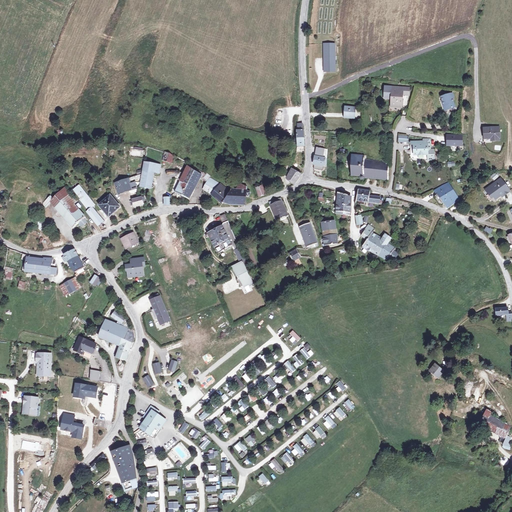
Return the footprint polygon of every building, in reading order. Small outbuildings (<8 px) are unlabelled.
[(335,43),(323,43),(324,73),(336,72),(335,43)] [(403,88),(385,87),(385,98),(392,99),(391,107),(402,107),(402,95),(403,88)] [(452,94),(441,97),(446,111),(455,108),(452,99),(454,98),(452,94)] [(355,108),(346,108),(345,117),(354,118),(355,108)] [(499,127),(484,128),(485,139),(491,139),(491,141),(499,141),(499,138),(500,138),(499,127)] [(462,136),(448,136),(448,146),(462,146),(462,136)] [(424,144),(414,145),(414,155),(428,155),(428,156),(434,156),(434,150),(430,150),(430,139),(424,140),(424,141),(424,144)] [(324,167),(327,167),(328,150),(317,147),(314,162),(314,169),(323,170),(324,167)] [(172,163),(174,157),(165,152),(163,160),(172,163)] [(390,163),(373,161),(365,160),(365,156),(352,155),(352,176),(360,176),(360,178),(361,179),(363,180),(364,180),(364,178),(389,180),(390,163)] [(154,172),(156,164),(145,162),(141,181),(140,187),(151,189),(154,172)] [(181,181),(175,193),(189,200),(202,175),(201,175),(195,171),(188,167),(184,174),(181,181)] [(295,185),(302,174),(292,169),(289,175),(288,177),(287,179),(295,185)] [(205,178),(209,180),(210,178),(211,177),(204,171),(203,173),(202,175),(205,178)] [(212,195),(220,184),(210,178),(209,180),(205,178),(204,181),(207,183),(204,188),(211,193),(210,194),(212,195)] [(501,179),(486,190),(488,194),(492,194),(496,199),(504,194),(505,195),(510,191),(501,179)] [(119,194),(129,191),(126,180),(115,184),(119,194)] [(448,208),(459,199),(448,183),(443,186),(434,191),(443,204),(444,203),(448,208)] [(232,190),(231,192),(221,184),(220,184),(212,195),(223,204),(224,203),(230,205),(245,205),(246,197),(248,198),(250,194),(250,192),(246,191),(247,188),(240,184),(237,190),(232,190)] [(81,199),(80,199),(89,210),(92,208),(95,205),(79,186),(74,190),(81,199)] [(263,186),(256,188),(259,197),(266,195),(263,186)] [(65,188),(53,200),(51,197),(44,203),(47,206),(50,203),(73,229),(79,224),(85,218),(87,221),(88,220),(86,217),(73,203),(76,201),(65,188)] [(370,196),(370,191),(358,190),(356,201),(369,202),(370,196)] [(347,198),(348,196),(338,193),(337,204),(344,205),(351,206),(351,200),(351,199),(347,198)] [(99,205),(109,217),(120,207),(111,195),(99,205)] [(145,201),(144,197),(132,200),(133,201),(131,202),(132,206),(134,206),(134,207),(144,204),(143,201),(145,201)] [(277,221),(289,217),(281,199),(270,204),(277,221)] [(87,212),(98,226),(104,222),(92,208),(89,210),(87,212)] [(245,260),(237,242),(225,214),(220,216),(223,224),(223,226),(208,234),(218,254),(232,246),(239,260),(241,263),(245,260)] [(230,225),(242,224),(242,214),(230,215),(230,225)] [(46,226),(39,218),(35,222),(41,230),(46,226)] [(85,218),(79,224),(82,227),(88,222),(87,221),(85,218)] [(324,237),(337,235),(335,221),(322,223),(324,237)] [(307,247),(318,244),(310,223),(300,227),(307,247)] [(385,235),(382,239),(372,233),(375,229),(369,225),(361,236),(367,240),(362,247),(388,260),(389,259),(393,262),(397,255),(393,253),(396,248),(388,243),(391,238),(385,235)] [(137,243),(133,235),(127,238),(127,239),(123,241),(127,248),(136,244),(136,245),(138,244),(137,243)] [(338,244),(337,235),(324,237),(323,237),(325,244),(323,245),(323,247),(338,244)] [(293,261),(302,257),(297,249),(289,254),(293,261)] [(65,257),(68,261),(68,262),(78,257),(75,250),(64,255),(65,257)] [(44,258),(44,260),(28,258),(29,256),(23,254),(22,259),(27,261),(27,263),(24,263),(23,271),(26,271),(26,272),(56,275),(57,268),(51,268),(52,259),(44,258)] [(85,268),(78,257),(68,262),(71,268),(76,273),(84,269),(85,268)] [(145,264),(144,258),(132,260),(133,265),(127,265),(128,275),(134,274),(134,277),(144,275),(142,264),(145,264)] [(246,271),(249,269),(245,260),(241,263),(233,267),(239,279),(237,279),(241,287),(249,283),(250,286),(253,284),(246,271)] [(7,279),(11,280),(13,269),(5,267),(4,274),(8,275),(7,279)] [(96,286),(101,279),(95,276),(91,283),(96,286)] [(82,288),(75,278),(60,286),(66,296),(82,288)] [(160,297),(151,301),(154,309),(152,310),(155,319),(158,318),(161,324),(170,321),(160,297)] [(511,312),(508,313),(508,308),(496,309),(496,316),(507,315),(508,321),(511,320),(511,312)] [(125,362),(126,360),(129,351),(134,339),(133,330),(131,329),(126,318),(118,314),(115,312),(112,317),(119,321),(117,324),(106,320),(99,337),(120,346),(115,358),(125,362)] [(281,331),(284,334),(290,328),(288,326),(281,331)] [(293,330),(285,337),(293,345),(301,338),(293,330)] [(96,344),(81,338),(75,350),(82,353),(84,350),(92,353),(96,344)] [(314,354),(311,349),(307,352),(304,348),(300,350),(305,359),(314,354)] [(272,354),(276,359),(282,354),(279,349),(272,354)] [(38,376),(51,376),(51,354),(38,353),(38,354),(37,354),(37,363),(38,363),(38,376)] [(204,359),(208,364),(214,359),(209,354),(204,359)] [(260,358),(268,367),(272,363),(264,354),(260,358)] [(299,366),(304,363),(297,354),(293,357),(299,366)] [(178,363),(171,360),(168,370),(174,372),(178,363)] [(291,373),(295,370),(289,360),(284,363),(291,373)] [(159,362),(153,364),(155,373),(162,372),(159,362)] [(241,374),(247,383),(263,370),(257,362),(241,374)] [(435,365),(430,371),(439,377),(444,371),(435,365)] [(91,369),(90,380),(99,381),(100,371),(91,369)] [(283,372),(274,379),(277,383),(286,375),(283,372)] [(148,375),(143,378),(148,387),(154,384),(148,375)] [(240,390),(245,386),(236,375),(231,380),(240,390)] [(295,379),(300,384),(304,381),(298,375),(295,379)] [(199,383),(204,388),(212,381),(207,376),(199,383)] [(271,386),(268,389),(269,391),(276,385),(269,376),(265,379),(271,386)] [(340,380),(336,384),(338,386),(336,389),(339,393),(346,387),(340,380)] [(98,388),(77,384),(75,397),(83,398),(83,404),(84,405),(87,406),(89,394),(96,395),(98,388)] [(260,384),(256,387),(263,396),(267,392),(260,384)] [(314,388),(318,393),(324,389),(320,384),(314,388)] [(226,390),(227,392),(220,396),(223,401),(237,392),(232,385),(226,390)] [(308,399),(314,394),(309,389),(304,394),(308,399)] [(330,392),(327,395),(334,402),(336,399),(330,392)] [(248,395),(250,402),(257,400),(254,393),(248,395)] [(39,398),(25,397),(23,414),(37,416),(39,398)] [(202,420),(220,406),(214,399),(201,409),(203,412),(198,416),(202,420)] [(350,400),(343,405),(348,412),(355,407),(350,400)] [(148,418),(140,428),(150,434),(156,426),(160,429),(166,421),(156,414),(158,411),(154,408),(153,409),(151,407),(145,416),(148,418)] [(339,407),(333,413),(340,421),(347,415),(339,407)] [(511,427),(502,422),(490,415),(492,413),(487,410),(479,425),(506,439),(503,445),(503,447),(504,449),(510,450),(510,447),(511,438),(508,436),(511,427)] [(227,412),(221,416),(225,423),(231,419),(227,412)] [(246,413),(243,415),(248,422),(251,420),(246,413)] [(65,414),(62,429),(74,432),(73,434),(82,436),(84,426),(76,424),(73,424),(74,420),(75,416),(65,414)] [(301,418),(306,423),(309,421),(304,415),(301,418)] [(329,416),(322,422),(329,430),(336,425),(329,416)] [(217,418),(211,423),(217,430),(223,425),(217,418)] [(104,428),(106,421),(95,419),(94,426),(104,428)] [(272,429),(275,424),(268,419),(265,424),(272,429)] [(184,422),(179,431),(183,434),(189,425),(184,422)] [(266,432),(261,425),(257,428),(262,435),(266,432)] [(320,435),(323,439),(326,436),(319,426),(312,432),(317,438),(320,435)] [(189,434),(196,439),(201,432),(193,427),(189,434)] [(227,436),(230,430),(226,427),(222,433),(227,436)] [(251,434),(244,439),(249,446),(256,440),(251,434)] [(311,447),(315,445),(308,434),(300,439),(305,446),(309,444),(311,447)] [(206,438),(199,446),(203,450),(210,442),(206,438)] [(233,446),(240,453),(246,447),(240,440),(233,446)] [(290,450),(295,456),(298,453),(301,456),(305,453),(298,444),(290,450)] [(138,487),(133,455),(130,446),(112,452),(126,491),(138,487)] [(257,451),(262,458),(269,453),(264,446),(257,451)] [(288,467),(295,462),(287,452),(280,458),(288,467)] [(102,463),(107,458),(103,454),(98,459),(102,463)] [(94,470),(102,463),(98,459),(90,467),(92,468),(93,470),(94,470)] [(278,470),(280,474),(284,471),(275,459),(269,464),(275,473),(278,470)] [(157,467),(146,468),(146,475),(157,475),(157,467)] [(263,474),(256,480),(262,486),(265,483),(267,485),(271,482),(263,474)] [(222,485),(232,485),(232,476),(221,476),(222,485)] [(49,491),(54,493),(60,481),(55,479),(49,491)] [(168,496),(175,496),(175,491),(178,491),(178,486),(168,486),(168,496)] [(236,495),(236,490),(221,490),(221,500),(231,500),(231,495),(236,495)] [(50,499),(52,494),(46,491),(43,496),(50,499)] [(155,501),(155,497),(159,497),(159,492),(147,492),(147,501),(155,501)] [(178,501),(167,502),(168,511),(177,511),(178,511),(178,501)]
